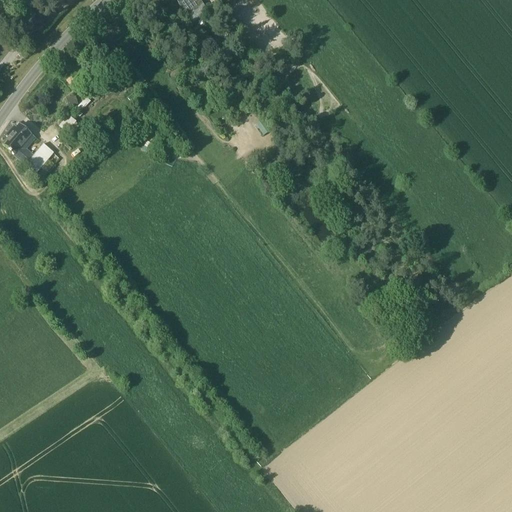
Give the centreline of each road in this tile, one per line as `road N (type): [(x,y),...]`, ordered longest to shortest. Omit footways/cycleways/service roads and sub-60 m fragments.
road 1 (track): [(0,149),(295,511)]
road 2 (secondary): [(105,0),(32,74),(0,120)]
